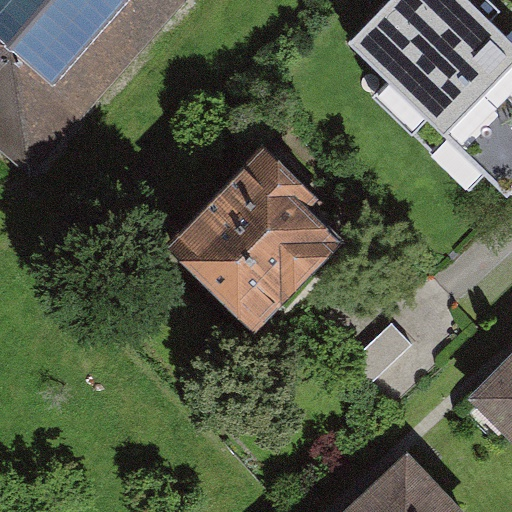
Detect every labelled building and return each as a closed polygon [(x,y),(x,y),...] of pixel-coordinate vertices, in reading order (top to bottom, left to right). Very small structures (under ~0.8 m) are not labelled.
[(0,0),(0,160),(29,185),(191,0),(0,0)] [(511,64),(448,0),(362,0),(322,40),(482,201),(511,171),(511,64)] [(323,236),(234,147),(135,246),(225,334),(323,236)] [(511,345),(460,395),(511,449),(511,345)] [(447,511),(392,451),(325,511),(447,511)]
